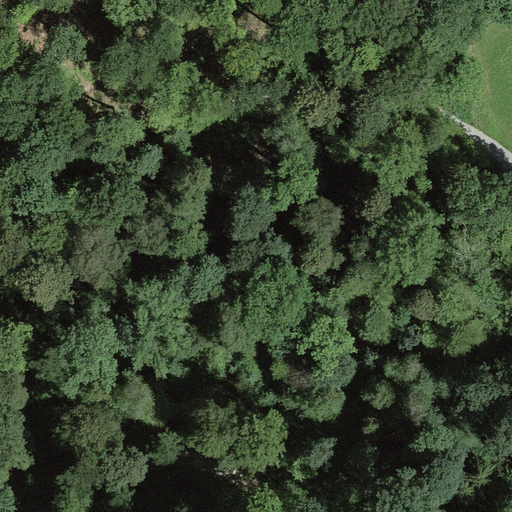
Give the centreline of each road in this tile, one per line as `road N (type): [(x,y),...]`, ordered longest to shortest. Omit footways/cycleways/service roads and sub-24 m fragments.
road 1 (track): [(0,122),(107,118),(304,90),(418,108)]
road 2 (track): [(282,511),(246,479),(215,465),(163,459),(25,511)]
